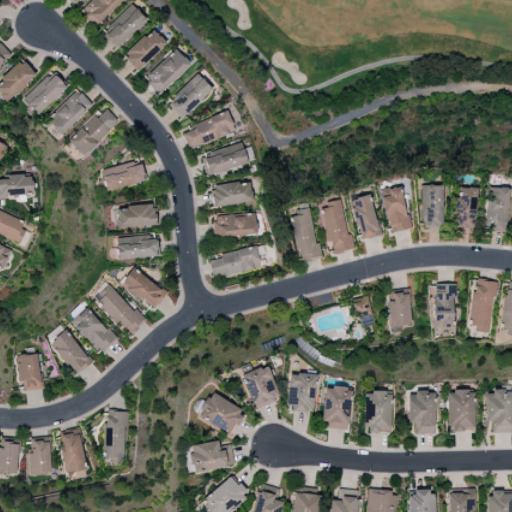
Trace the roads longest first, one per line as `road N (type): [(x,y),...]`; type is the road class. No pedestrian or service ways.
road 1 (residential): [(0,416),(38,416),(75,403),(156,332),(194,310),(375,258),(447,250),(511,256)]
road 2 (residential): [(32,22),(156,131),(174,180),(194,310)]
road 3 (residential): [(278,449),(393,464),(511,459)]
